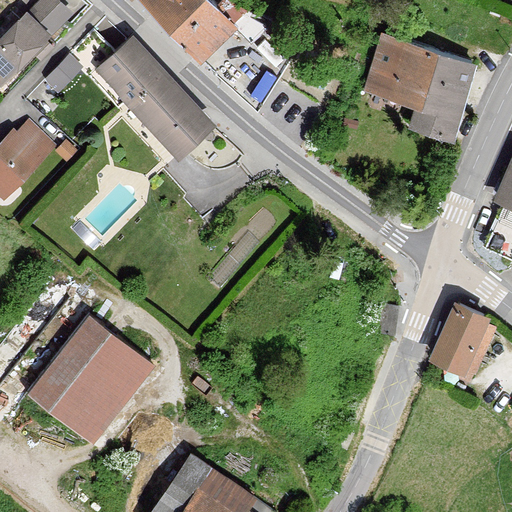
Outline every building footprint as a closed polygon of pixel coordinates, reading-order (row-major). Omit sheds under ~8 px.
[(148,0),(203,54),(235,22),(218,6),(211,0),(148,0)] [(49,32),(29,12),(0,41),(0,78),(2,80),(49,32)] [(102,68),(179,150),(211,120),(135,38),(102,68)] [(472,68),(383,40),(367,91),(418,107),(412,127),(449,139),(472,68)] [(71,47),(49,75),(67,89),(89,61),(71,47)] [(54,142),(31,120),(18,133),(15,129),(0,144),(0,189),(4,194),(54,142)] [(511,171),(499,203),(511,208),(511,171)] [(456,307),(432,359),(461,372),(485,320),(456,307)] [(403,314),(384,312),(380,342),(400,344),(403,314)] [(143,369),(87,325),(35,393),(91,436),(143,369)] [(336,443),(347,448),(355,431),(344,426),(336,443)] [(249,499),(191,459),(155,511),(241,511),(249,499)]
